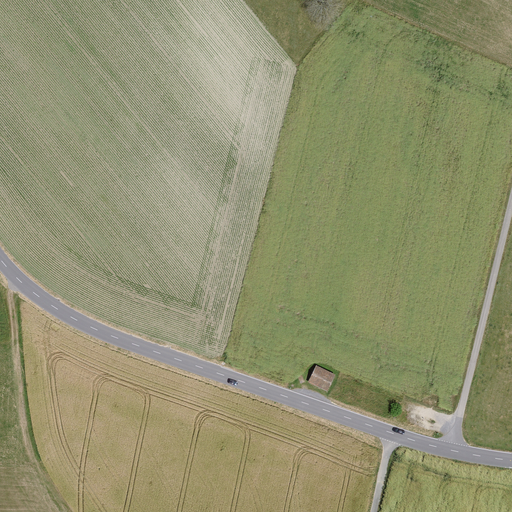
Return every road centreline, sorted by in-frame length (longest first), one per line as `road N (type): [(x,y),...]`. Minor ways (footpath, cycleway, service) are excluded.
road 1 (tertiary): [(0,258),(13,276),(82,322),(452,453)]
road 2 (unclassified): [(511,206),(452,453)]
road 3 (track): [(13,276),(23,447),(60,511)]
